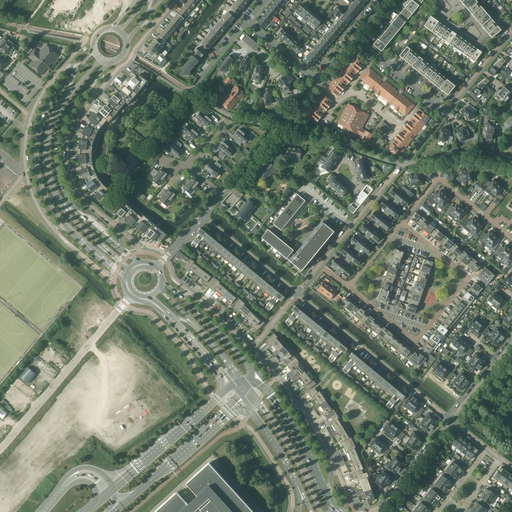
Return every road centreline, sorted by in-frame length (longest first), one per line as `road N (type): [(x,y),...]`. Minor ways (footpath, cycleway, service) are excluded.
road 1 (residential): [(325,491),(334,465),(295,400),(227,324),(188,291),(178,295)]
road 2 (residential): [(347,286),(415,341),(470,277),(401,221)]
road 3 (secondary): [(122,250),(77,212),(57,168),(64,118),(93,80)]
road 4 (residential): [(451,419),(296,292)]
road 5 (unclassified): [(130,297),(0,449)]
road 6 (residential): [(122,250),(119,230),(77,192),(67,163),(72,127),(95,95)]
road 7 (secondary): [(77,67),(47,106),(36,148),(41,187),(67,226)]
road 8 (secondary): [(233,384),(110,488)]
road 9 (secondary): [(123,504),(243,398)]
road 10 (residential): [(401,221),(438,176),(511,230)]
road 11 (secondary): [(325,491),(255,376)]
road 12 (residential): [(31,116),(24,153),(31,192),(51,225),(67,226)]
road 13 (residential): [(296,292),(203,216)]
